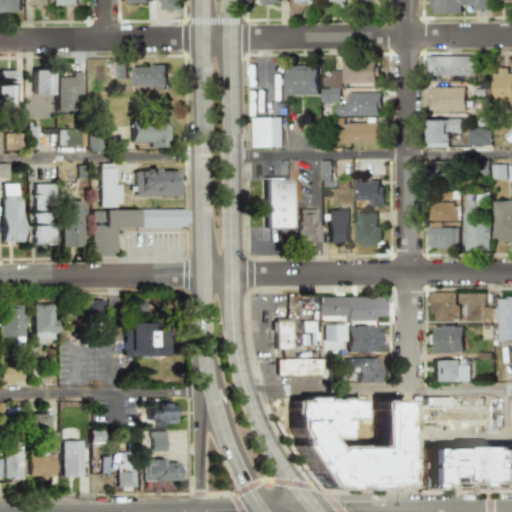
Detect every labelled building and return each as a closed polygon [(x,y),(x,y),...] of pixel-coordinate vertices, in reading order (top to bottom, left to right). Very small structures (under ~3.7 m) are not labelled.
[(20,0),(0,0),(0,13),(20,13),(20,0)] [(431,0),(431,13),(460,13),(460,5),(472,6),(472,10),(486,11),(486,0),(431,0)] [(475,57),(427,56),(426,76),(474,76),(475,57)] [(320,103),(339,102),(339,84),(376,83),(376,61),(341,61),(341,71),(330,71),(330,77),(320,77),(320,103)] [(115,62),(115,79),(125,79),(125,62),(115,62)] [(286,96),(318,95),(317,65),(285,66),(286,96)] [(165,66),(132,67),(132,87),(166,86),(165,66)] [(0,92),(0,105),(14,106),(15,70),(0,70),(0,92)] [(30,70),(31,95),(51,94),(50,70),(30,70)] [(511,70),(492,71),(493,105),(511,104),(511,70)] [(55,77),(55,112),(73,112),(74,94),(80,94),(81,72),(71,71),(71,77),(55,77)] [(464,88),(428,87),(427,111),(463,112),(464,88)] [(346,93),(346,105),(335,105),(335,116),(379,115),(378,92),(346,93)] [(282,117),(253,118),(254,148),(282,148),(282,117)] [(377,143),(377,123),(343,124),(343,118),(333,118),(334,144),(377,143)] [(427,119),(426,147),(448,148),(449,133),(459,133),(460,120),(427,119)] [(128,123),(129,142),(147,142),(148,148),(167,147),(166,122),(128,123)] [(36,126),(26,126),(25,149),(36,149),(36,126)] [(56,130),(56,146),(83,145),(83,129),(56,130)] [(466,146),(489,147),(489,130),(467,129),(466,146)] [(19,133),(3,133),(2,150),(19,150),(19,133)] [(86,152),(99,151),(98,134),(85,135),(86,152)] [(329,161),(319,161),(320,187),(330,187),(329,161)] [(453,161),(427,162),(427,179),(454,178),(453,161)] [(96,207),(117,207),(116,185),(112,185),(111,164),(95,164),(96,207)] [(491,165),(491,179),(505,179),(505,165),(491,165)] [(131,196),(176,196),(176,170),(131,171),(131,196)] [(263,179),(263,229),(288,228),(287,179),(263,179)] [(353,201),(368,201),(368,206),(382,207),(382,182),(353,181),(353,201)] [(0,207),(1,242),(18,242),(16,183),(0,183),(0,207)] [(51,244),(51,184),(30,184),(30,244),(51,244)] [(470,217),(471,193),(459,192),(458,217),(470,217)] [(57,246),(78,247),(79,201),(58,200),(57,246)] [(454,203),(427,202),(427,220),(453,221),(454,203)] [(511,202),(495,202),(495,241),(511,240),(511,202)] [(87,255),(112,255),(112,227),(184,227),(184,210),(87,209),(87,255)] [(314,209),(295,209),(295,242),(315,241),(314,209)] [(348,242),(347,210),(326,210),(326,243),(348,242)] [(380,227),(376,227),(376,214),(355,213),(354,244),(380,245),(380,227)] [(488,220),(463,220),(464,252),(489,251),(488,220)] [(456,228),(427,228),(427,249),(457,248),(456,228)] [(479,293),(432,293),(432,321),(479,321),(479,293)] [(382,316),(381,296),(315,298),(315,316),(344,316),(344,321),(373,320),(373,316),(382,316)] [(511,297),(497,298),(498,340),(511,340),(511,297)] [(86,300),(86,316),(101,316),(101,300),(86,300)] [(51,339),(51,304),(30,304),(30,339),(51,339)] [(165,356),(164,329),(143,329),(143,323),(121,323),(121,357),(165,356)] [(343,324),(321,324),(321,341),(343,341),(343,324)] [(274,325),(290,325),(290,353),(274,353),(274,325)] [(345,353),(376,352),(375,326),(344,326),(345,353)] [(462,352),(462,326),(431,327),(432,353),(462,352)] [(376,358),(342,358),(342,367),(347,367),(347,377),(355,377),(355,383),(377,382),(376,358)] [(431,361),(431,382),(469,381),(468,360),(431,361)] [(273,362),(312,363),(312,383),(273,382),(273,362)] [(0,380),(0,383),(20,384),(20,367),(0,366),(0,380)] [(144,420),(154,420),(153,425),(174,425),(175,403),(145,402),(144,420)] [(46,414),(29,413),(28,430),(45,431),(46,414)] [(99,431),(87,431),(87,442),(99,442),(99,431)] [(163,431),(148,432),(149,451),(164,451),(163,431)] [(60,476),(80,476),(80,440),(60,441),(60,476)] [(20,478),(19,450),(1,450),(2,479),(20,478)] [(54,451),(28,451),(27,476),(54,477),(54,451)] [(141,461),(141,481),(176,481),(175,460),(141,461)]
